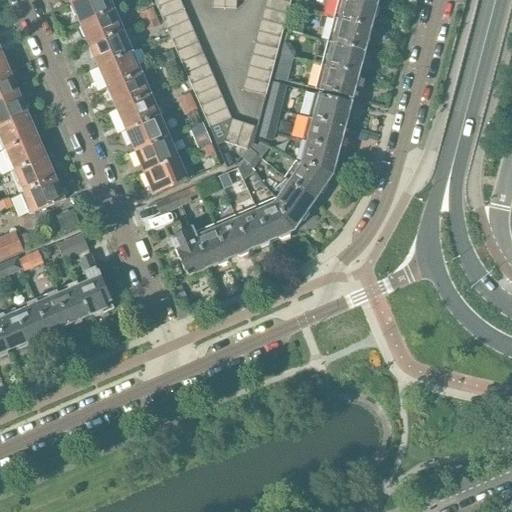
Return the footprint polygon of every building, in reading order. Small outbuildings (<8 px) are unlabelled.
[(111,12),(105,0),(78,0),(71,4),(71,5),(70,8),(73,16),(76,16),(80,25),(111,12)] [(162,17),(184,8),(180,0),(171,0),(157,6),(162,17)] [(237,0),(213,0),(213,8),(237,9),(237,0)] [(291,2),(281,0),(267,0),(265,8),(288,14),(291,2)] [(307,15),(310,0),(296,0),(294,12),(307,15)] [(353,0),(339,0),(334,20),(370,29),(373,19),(376,18),(378,10),(376,7),(376,6),(353,0)] [(167,28),(189,19),(184,8),(162,17),(167,28)] [(288,14),(265,8),(262,20),(285,26),(288,14)] [(153,9),(141,14),(144,22),(157,17),(153,9)] [(120,33),(111,12),(80,25),(80,26),(79,29),(82,36),(85,37),(89,46),(120,33)] [(148,32),(161,26),(157,17),(144,22),(148,32)] [(171,39),(193,30),(189,19),(167,28),(171,39)] [(285,26),(262,20),(259,32),(282,37),(285,26)] [(334,20),(328,43),(364,53),(367,42),(369,41),(372,33),(370,31),(370,29),(334,20)] [(289,32),(303,35),(305,27),(291,24),(289,32)] [(177,51),(198,41),(193,30),(171,39),(177,51)] [(282,37),(259,32),(256,43),(279,49),(282,37)] [(129,54),(120,33),(89,46),(90,47),(88,50),(92,58),(95,59),(98,67),(129,54)] [(181,62),(203,52),(198,41),(177,51),(181,62)] [(279,49),(256,43),(253,55),(276,60),(279,49)] [(328,43),(322,67),(358,76),(361,65),(363,65),(366,56),(364,54),(364,53),(328,43)] [(294,59),(298,60),(300,50),(284,47),(282,56),(294,59)] [(172,51),(160,56),(163,64),(176,59),(172,51)] [(186,72),(208,63),(203,52),(181,62),(186,72)] [(0,77),(9,73),(8,73),(10,71),(7,63),(4,62),(0,53),(0,77)] [(138,75),(129,54),(98,67),(99,68),(97,71),(101,79),(104,80),(108,88),(138,75)] [(276,60),(253,55),(250,66),(273,72),(276,60)] [(276,81),(289,83),(294,59),(282,56),(276,81)] [(168,75),(180,70),(176,59),(163,64),(168,75)] [(190,83),(212,74),(208,63),(186,72),(190,83)] [(273,72),(250,66),(247,77),(270,83),(273,72)] [(358,76),(322,67),(316,91),(352,101),(355,89),(357,88),(359,80),(358,78),(358,76)] [(0,77),(0,102),(18,95),(17,94),(19,92),(16,84),(13,83),(9,73),(0,77)] [(195,95),(217,85),(212,74),(190,83),(195,95)] [(148,96),(138,75),(108,88),(108,89),(107,93),(110,100),(113,101),(117,109),(148,96)] [(270,83),(247,77),(243,90),(266,97),(270,83)] [(281,110),(287,87),(274,84),(269,107),(281,110)] [(200,106),(222,96),(217,85),(195,95),(200,106)] [(190,94),(178,99),(182,106),(193,101),(190,94)] [(0,102),(0,127),(27,115),(28,113),(25,104),(22,104),(18,95),(0,102)] [(315,95),(308,119),(344,129),(345,127),(347,126),(350,117),(348,115),(351,104),(315,95)] [(157,117),(148,96),(117,109),(118,111),(116,114),(119,122),(123,123),(126,130),(157,117)] [(222,96),(200,106),(205,117),(227,107),(222,96)] [(186,117),(198,113),(193,101),(182,106),(186,117)] [(210,129),(232,120),(227,107),(205,117),(210,129)] [(0,127),(0,137),(6,150),(36,137),(36,136),(38,134),(34,126),(31,126),(27,115),(0,127)] [(267,116),(263,133),(275,136),(279,119),(267,116)] [(166,138),(157,117),(126,130),(127,132),(125,135),(129,143),(132,144),(135,151),(166,138)] [(308,119),(302,142),(338,151),(339,149),(341,148),(344,140),(342,138),(344,129),(308,119)] [(234,120),(226,143),(236,146),(243,124),(234,120)] [(203,124),(190,129),(199,149),(212,144),(203,124)] [(248,150),(255,128),(243,124),(236,146),(248,150)] [(6,150),(15,171),(45,158),(45,157),(46,155),(43,146),(40,146),(36,137),(6,150)] [(175,160),(166,138),(135,151),(136,153),(134,156),(138,164),(141,165),(145,173),(175,160)] [(255,138),(250,149),(249,150),(261,161),(262,159),(269,148),(255,138)] [(302,142),(297,164),(332,175),(333,172),(335,171),(338,162),(336,160),(338,151),(302,142)] [(204,160),(217,155),(212,144),(199,149),(204,160)] [(242,158),(245,161),(246,160),(253,170),(253,169),(261,161),(249,150),(242,158)] [(230,153),(223,156),(228,167),(235,164),(230,153)] [(15,171),(24,193),(56,178),(56,176),(51,166),(48,166),(45,158),(15,171)] [(185,183),(183,177),(175,160),(145,173),(145,174),(143,177),(147,187),(150,187),(154,196),(185,183)] [(238,170),(244,181),(256,172),(253,169),(253,170),(246,160),(245,161),(238,170)] [(296,164),(284,180),(313,202),(319,194),(323,194),(328,187),(327,183),(331,177),(332,175),(297,164),(296,164)] [(231,186),(226,174),(219,177),(224,188),(231,186)] [(56,178),(24,193),(33,214),(64,201),(63,199),(64,197),(61,189),(60,189),(56,178)] [(214,179),(197,186),(196,187),(200,195),(201,195),(202,198),(219,191),(214,179)] [(271,194),(276,199),(293,233),(300,222),(304,222),(309,214),(308,211),(313,202),(284,180),(281,185),(278,184),(271,194)] [(193,203),(191,199),(200,195),(196,187),(177,196),(182,207),(193,203)] [(160,217),(182,208),(182,207),(177,196),(155,205),(160,217)] [(10,199),(0,203),(0,207),(2,213),(14,208),(10,199)] [(276,199),(255,208),(270,242),(278,239),(281,240),(289,237),(289,234),(293,233),(276,199)] [(255,208),(234,217),(249,251),(257,248),(260,249),(268,246),(269,243),(270,242),(255,208)] [(72,214),(59,219),(65,235),(79,229),(72,214)] [(234,217),(214,225),(229,260),(237,256),(239,258),(247,255),(248,251),(249,251),(234,217)] [(193,234),(191,229),(187,221),(179,225),(178,224),(165,229),(187,278),(192,276),(193,279),(206,273),(205,270),(208,269),(193,234)] [(214,225),(193,234),(208,269),(216,265),(219,267),(227,264),(227,261),(229,260),(214,225)] [(16,232),(0,239),(0,260),(1,263),(25,253),(19,240),(16,232)] [(83,236),(60,245),(67,263),(90,254),(83,236)] [(47,249),(38,253),(42,263),(51,259),(47,249)] [(38,253),(26,258),(31,270),(43,265),(42,263),(38,253)] [(75,285),(89,317),(91,316),(95,318),(113,310),(90,258),(79,262),(86,280),(75,285)] [(16,260),(0,266),(0,278),(1,281),(21,272),(16,260)] [(75,285),(55,293),(69,326),(70,325),(74,327),(81,324),(82,320),(89,317),(75,285)] [(55,293),(34,302),(48,334),(50,334),(53,336),(61,333),(61,329),(69,326),(55,293)] [(34,302),(14,311),(28,343),(30,342),(33,344),(40,342),(41,338),(48,334),(34,302)] [(14,311),(0,316),(0,333),(8,352),(16,348),(20,350),(27,347),(27,344),(28,343),(14,311)]
